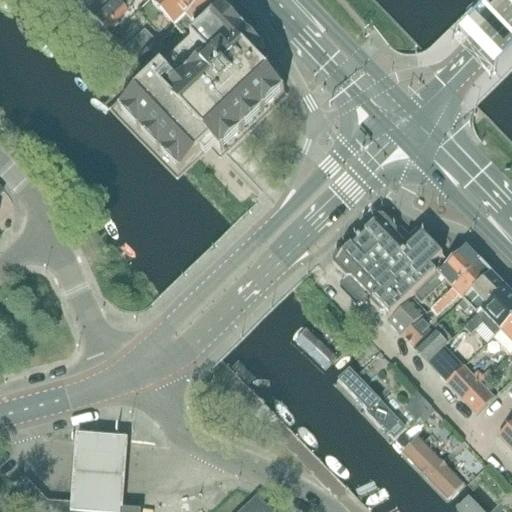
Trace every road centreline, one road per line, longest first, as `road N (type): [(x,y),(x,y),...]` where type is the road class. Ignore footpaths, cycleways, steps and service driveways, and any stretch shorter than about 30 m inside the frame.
road 1 (tertiary): [(403,123),(345,153),(127,380)]
road 2 (tertiary): [(127,380),(188,344),(363,173),(403,123)]
road 3 (unclassified): [(326,511),(201,444),(127,380)]
road 4 (residential): [(474,438),(322,275)]
road 5 (residential): [(127,380),(53,219)]
road 6 (primary): [(403,123),(282,0)]
road 7 (primary): [(511,235),(403,123)]
road 8 (tertiary): [(403,123),(511,24)]
road 9 (tertiary): [(0,417),(127,380)]
road 10 (residential): [(144,86),(56,0)]
